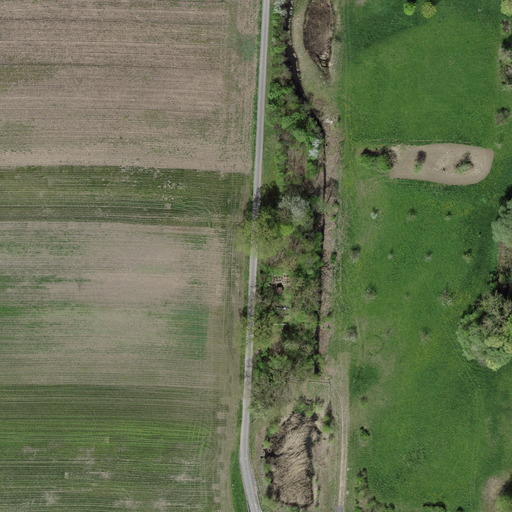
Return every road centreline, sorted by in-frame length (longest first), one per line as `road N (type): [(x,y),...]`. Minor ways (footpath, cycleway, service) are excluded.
road 1 (track): [(266,0),(245,419),(255,511)]
road 2 (track): [(342,384),(338,511)]
